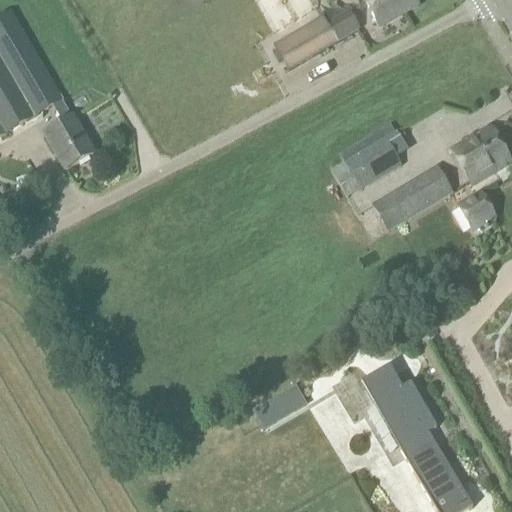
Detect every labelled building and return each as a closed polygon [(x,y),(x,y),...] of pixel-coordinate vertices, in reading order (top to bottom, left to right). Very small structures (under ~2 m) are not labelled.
[(363,0),(380,29),(419,7),(415,0),(414,0),(363,0)] [(0,140),(64,103),(11,13),(0,19),(0,140)] [(290,74),(359,33),(348,13),(325,26),(321,19),(274,46),(278,54),(290,74)] [(94,156),(75,121),(73,122),(64,106),(54,112),(63,127),(45,137),(65,172),(94,156)] [(510,165),(490,131),(452,153),(472,187),(510,165)] [(384,140),(344,165),(361,194),(402,169),(397,161),(384,140)] [(452,196),(436,170),(372,208),(388,233),(452,196)] [(459,209),(473,233),(494,221),(479,197),(459,209)] [(470,511),(473,511),(428,435),(437,430),(411,386),(402,391),(389,369),(361,386),(375,409),(386,402),(410,443),(399,451),(434,511),(470,511)] [(294,464),(328,446),(323,438),(290,457),(294,464)] [(169,452),(141,465),(148,481),(177,468),(169,452)]
